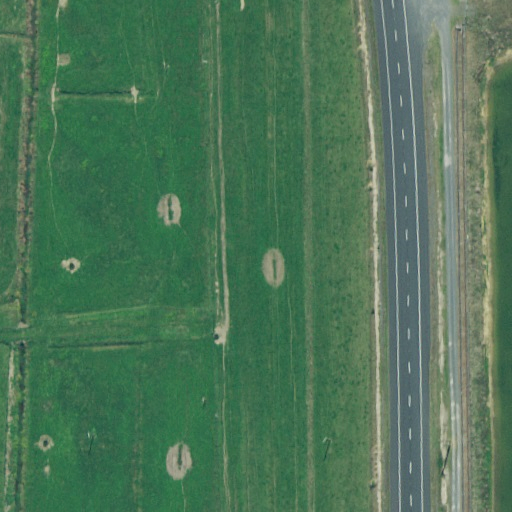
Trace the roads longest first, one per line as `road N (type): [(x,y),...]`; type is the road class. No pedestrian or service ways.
road 1 (tertiary): [(393,0),(404,511)]
road 2 (track): [(454,511),(444,7)]
